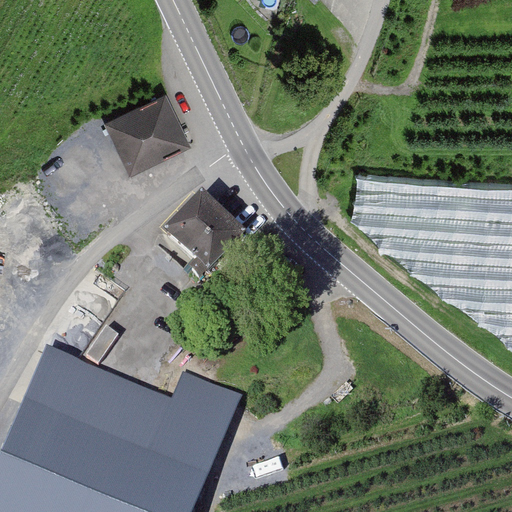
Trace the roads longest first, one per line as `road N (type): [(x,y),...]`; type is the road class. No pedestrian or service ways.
road 1 (secondary): [(511,397),(304,231),(243,146)]
road 2 (unclassified): [(0,386),(86,258),(243,146)]
road 3 (track): [(385,0),(317,133),(304,231)]
road 4 (secondary): [(243,146),(172,0)]
